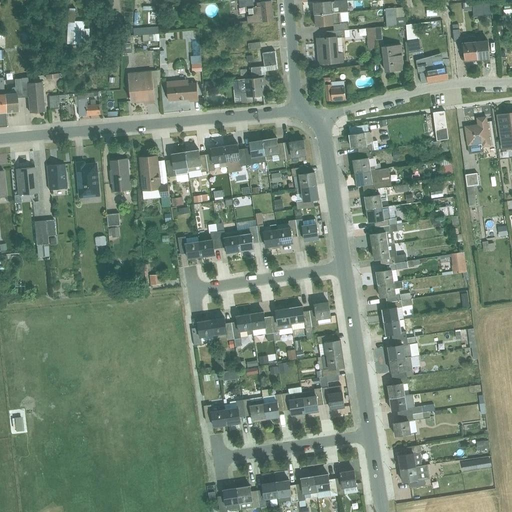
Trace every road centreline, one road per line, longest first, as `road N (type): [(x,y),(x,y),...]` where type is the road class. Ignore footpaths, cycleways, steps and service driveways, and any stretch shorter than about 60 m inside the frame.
road 1 (residential): [(0,141),(301,113)]
road 2 (residential): [(321,121),(442,86),(511,83)]
road 3 (residential): [(346,271),(371,438)]
road 4 (residential): [(371,438),(208,463)]
road 5 (residential): [(346,271),(185,294)]
road 6 (residential): [(321,121),(346,271)]
